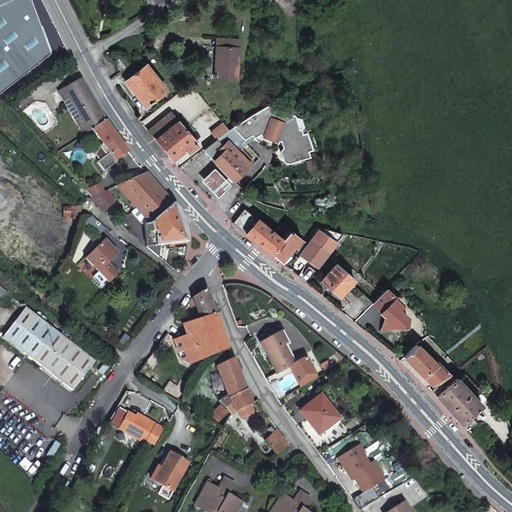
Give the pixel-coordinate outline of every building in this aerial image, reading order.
[(0,0),(0,93),(54,51),(29,0),(0,0)] [(143,44),(146,44),(148,44),(149,42),(150,41),(150,39),(149,37),(147,36),(144,36),(142,37),(141,40),(141,42),(143,44)] [(237,80),(239,39),(216,38),(215,80),(237,80)] [(121,71),(125,67),(119,59),(114,63),(121,71)] [(145,106),(166,90),(146,64),(141,68),(135,61),(119,73),(125,81),(145,106)] [(90,94),(81,78),(63,88),(88,131),(92,129),(105,120),(90,94)] [(189,93),(195,89),(191,83),(185,88),(189,93)] [(57,91),(82,135),(88,131),(63,88),(57,91)] [(233,127),(243,139),(246,137),(247,140),(260,131),(263,135),(281,137),(284,146),(281,150),(285,160),(307,153),(305,148),(309,146),(304,131),(300,132),(298,126),(296,127),(292,113),(266,105),(233,127)] [(190,136),(196,131),(182,114),(176,119),(171,113),(148,131),(156,140),(172,160),(185,150),(188,153),(198,145),(190,136)] [(105,120),(92,129),(110,151),(116,159),(128,151),(109,125),(105,120)] [(217,139),(229,130),(223,123),(212,133),(217,139)] [(217,139),(204,150),(234,181),(251,163),(239,152),(242,149),(239,146),(245,140),(243,139),(233,127),(229,130),(217,139)] [(116,159),(110,151),(98,161),(104,170),(117,160),(116,159)] [(146,171),(119,184),(151,220),(173,204),(146,171)] [(103,183),(88,190),(94,196),(106,190),(103,183)] [(106,190),(94,196),(92,197),(105,209),(116,200),(110,189),(106,190)] [(146,223),(146,247),(158,257),(160,246),(186,243),(184,228),(173,204),(151,220),(146,223)] [(64,218),(80,218),(80,207),(64,206),(64,218)] [(254,213),(247,207),(242,207),(231,221),(279,259),(290,244),(294,247),(303,237),(286,224),(277,234),(252,215),(254,213)] [(102,228),(89,218),(83,225),(96,236),(102,228)] [(339,233),(318,225),(306,239),(301,246),(296,252),(294,254),(286,265),(299,275),(305,279),(320,259),(339,233)] [(108,282),(116,274),(106,264),(108,261),(117,252),(104,239),(85,258),(108,282)] [(286,265),(294,254),(291,251),(283,262),(286,265)] [(354,274),(337,259),(320,278),(326,283),(328,282),(339,291),(354,274)] [(106,264),(116,274),(118,271),(108,261),(106,264)] [(394,297),(380,284),(375,290),(367,299),(376,306),(375,308),(382,314),(378,320),(383,325),(389,320),(392,323),(401,321),(401,310),(393,304),(395,302),(394,297)] [(200,319),(216,314),(206,287),(192,297),(200,319)] [(92,365),(96,360),(25,309),(3,339),(73,391),(92,365)] [(228,347),(216,314),(200,319),(196,320),(180,326),(183,335),(172,341),(183,367),(228,347)] [(312,378),(317,374),(305,354),(294,359),(291,360),(281,342),(285,340),(277,329),(259,340),(276,370),(287,364),(300,385),(308,380),(312,378)] [(428,381),(443,371),(414,342),(400,354),(428,381)] [(294,359),(305,354),(302,350),(292,356),(294,359)] [(244,389),(232,357),(214,366),(224,391),(225,394),(225,396),(244,389)] [(445,374),(428,389),(433,394),(446,409),(458,422),(477,404),(452,376),(449,379),(445,374)] [(217,399),(229,412),(231,411),(235,410),(248,404),(250,404),(244,389),(225,396),(225,394),(224,391),(217,399)] [(316,431),(335,417),(319,395),(300,410),(316,431)] [(109,420),(121,426),(129,411),(119,404),(109,420)] [(251,411),(248,404),(235,410),(238,416),(242,419),(249,416),(251,411)] [(148,440),(155,443),(162,431),(164,427),(143,415),(141,418),(135,414),(129,411),(121,426),(147,442),(148,440)] [(272,423),(267,430),(271,433),(276,428),(272,423)] [(277,430),(266,442),(278,451),(285,444),(281,439),(282,438),(277,430)] [(342,450),(333,456),(339,465),(342,463),(353,478),(360,489),(380,476),(367,459),(364,461),(356,452),(359,450),(353,443),(342,450)] [(161,469),(154,481),(173,491),(189,461),(171,451),(161,469)] [(353,478),(342,463),(339,465),(349,480),(353,478)] [(157,467),(151,480),(154,481),(161,469),(157,467)] [(196,507),(204,511),(212,511),(213,511),(215,511),(238,511),(243,503),(233,498),(232,501),(228,499),(235,485),(224,479),(218,490),(208,485),(196,507)] [(293,501),(283,495),(272,511),(309,511),(307,510),(305,511),(302,511),(310,499),(299,491),(293,501)] [(411,511),(400,497),(382,511),(383,511),(411,511)]
